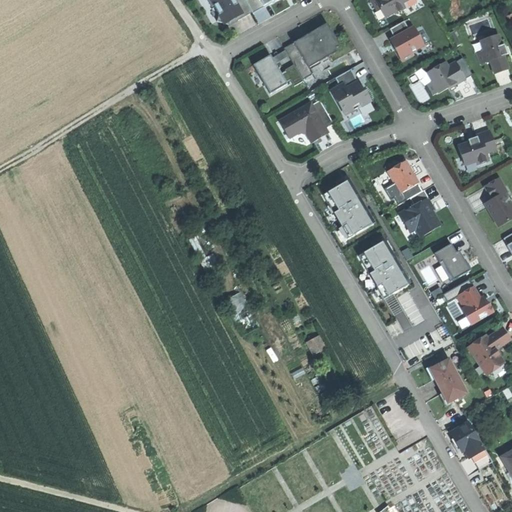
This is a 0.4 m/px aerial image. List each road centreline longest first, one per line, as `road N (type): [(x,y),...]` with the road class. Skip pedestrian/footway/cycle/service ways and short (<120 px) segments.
road 1 (residential): [(481,511),(288,180)]
road 2 (track): [(0,171),(207,47)]
road 3 (residential): [(413,126),(511,293)]
road 4 (residential): [(339,0),(413,126)]
road 5 (residential): [(288,180),(218,60)]
road 6 (residential): [(413,126),(288,180)]
road 7 (track): [(132,511),(0,478)]
road 8 (residential): [(324,0),(218,60)]
